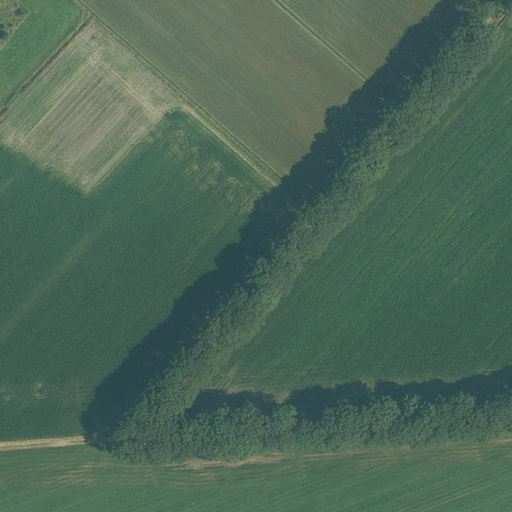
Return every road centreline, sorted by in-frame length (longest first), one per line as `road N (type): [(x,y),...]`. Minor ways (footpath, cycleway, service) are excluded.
road 1 (track): [(129,436),(505,0)]
road 2 (track): [(511,409),(129,436)]
road 3 (track): [(129,436),(0,447)]
